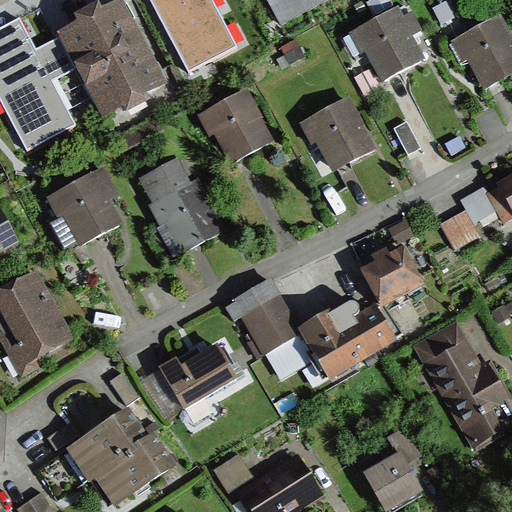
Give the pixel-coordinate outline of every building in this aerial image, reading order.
[(328,0),(267,0),(282,25),(328,0)] [(450,0),(433,10),(442,27),(455,20),(453,15),(459,11),(452,0),(450,0)] [(57,36),(100,121),(123,109),(127,117),(150,105),(146,98),(164,88),(121,4),(103,12),(99,5),(71,19),(75,27),(57,36)] [(366,57),(380,83),(423,60),(410,37),(422,31),(412,13),(403,18),(398,9),(349,36),(361,59),(366,57)] [(511,34),(502,16),(453,43),(463,62),(468,60),(485,91),(511,76),(511,34)] [(253,24),(244,28),(251,44),(261,39),(253,24)] [(19,27),(0,37),(0,81),(37,62),(19,27)] [(298,42),(282,49),(290,66),(306,59),(298,42)] [(415,90),(401,96),(425,154),(439,148),(415,90)] [(233,166),(273,145),(263,124),(265,123),(248,91),(200,117),(215,147),(221,143),(233,166)] [(351,100),(301,126),(311,146),(316,143),(332,174),(378,150),(351,100)] [(156,117),(114,139),(121,153),(163,131),(156,117)] [(421,149),(405,123),(392,131),(408,157),(421,149)] [(192,186),(179,161),(140,182),(154,206),(150,208),(177,259),(225,233),(198,183),(192,186)] [(32,183),(23,163),(4,172),(13,192),(32,183)] [(103,171),(48,200),(59,221),(65,218),(81,249),(125,225),(113,204),(119,201),(103,171)] [(511,176),(495,186),(497,189),(489,194),(486,195),(497,214),(504,225),(511,220),(511,176)] [(456,252),(480,238),(474,227),(497,214),(486,195),(489,194),(486,187),(460,202),(466,211),(441,225),(456,252)] [(0,255),(19,245),(0,212),(0,255)] [(405,222),(388,231),(396,247),(414,238),(405,222)] [(380,309),(423,287),(404,250),(390,258),(386,252),(371,260),(374,266),(361,272),(380,309)] [(35,361),(73,340),(36,275),(0,295),(0,340),(22,380),(40,370),(35,361)] [(266,355),(300,336),(298,333),(301,331),(271,282),(237,303),(238,305),(228,311),(235,322),(241,319),(254,341),(248,345),(257,361),(266,355)] [(491,315),(498,325),(511,315),(511,302),(491,315)] [(310,363),(322,383),(328,380),(330,383),(396,345),(376,310),(354,323),(345,307),(301,331),(298,333),(300,336),(266,355),(281,380),(310,363)] [(413,347),(472,452),(504,434),(493,414),(509,405),(486,364),(481,367),(457,323),(413,347)] [(185,414),(239,382),(218,347),(182,368),(177,361),(140,383),(164,422),(183,411),(185,414)] [(110,383),(126,408),(138,399),(122,375),(110,383)] [(150,438),(130,411),(68,453),(91,486),(96,482),(135,455),(132,450),(150,438)] [(47,438),(55,452),(82,435),(74,422),(47,438)] [(364,430),(348,439),(354,449),(369,440),(364,430)] [(355,459),(386,511),(397,511),(423,497),(406,468),(421,459),(404,430),(355,459)] [(96,482),(115,509),(177,467),(155,434),(150,438),(132,450),(135,455),(96,482)] [(253,480),(239,457),(214,473),(229,496),(253,480)] [(241,494),(252,511),(303,511),(323,500),(298,460),(241,494)] [(437,467),(428,472),(435,485),(445,479),(437,467)] [(53,511),(42,494),(17,511),(53,511)]
